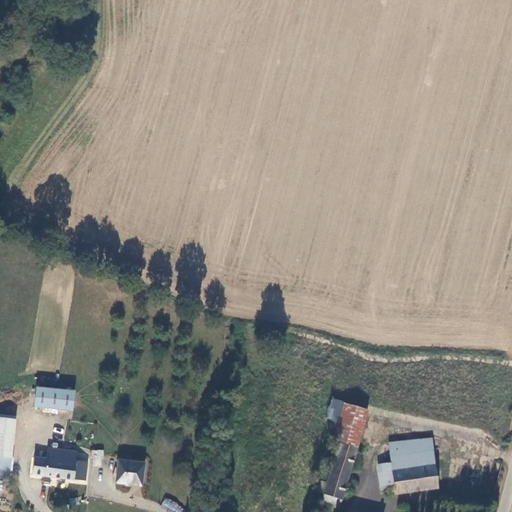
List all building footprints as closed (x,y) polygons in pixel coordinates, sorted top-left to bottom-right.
[(242,363),(243,342),(228,341),(226,362),(242,363)] [(238,390),(240,374),(225,373),(223,388),(238,390)] [(75,392),(37,388),(35,408),(73,412),(75,392)] [(368,412),(355,409),(343,405),(332,440),(338,441),(358,447),(368,412)] [(0,456),(11,458),(16,421),(0,419),(0,456)] [(390,445),(392,456),(434,449),(433,439),(390,445)] [(358,447),(338,441),(323,494),(342,500),(358,447)] [(92,449),(92,466),(103,466),(103,450),(92,449)] [(434,449),(392,456),(394,473),(397,489),(397,493),(439,488),(434,449)] [(34,475),(87,481),(89,462),(78,460),(78,452),(47,450),(46,459),(36,458),(34,475)] [(11,458),(0,456),(0,466),(10,468),(11,458)] [(116,485),(141,488),(143,465),(118,462),(116,485)] [(10,468),(0,466),(0,475),(9,477),(10,468)] [(382,491),(397,489),(394,473),(380,475),(382,491)]
